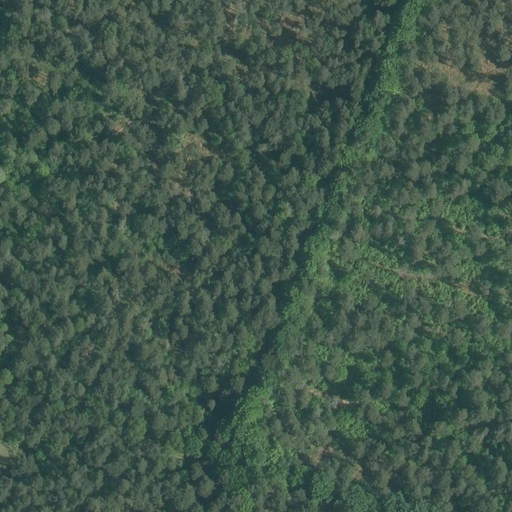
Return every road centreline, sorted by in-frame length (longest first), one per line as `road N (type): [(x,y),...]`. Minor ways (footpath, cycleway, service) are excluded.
road 1 (track): [(213,467),(396,0)]
road 2 (track): [(213,467),(0,391)]
road 3 (track): [(330,511),(213,467)]
